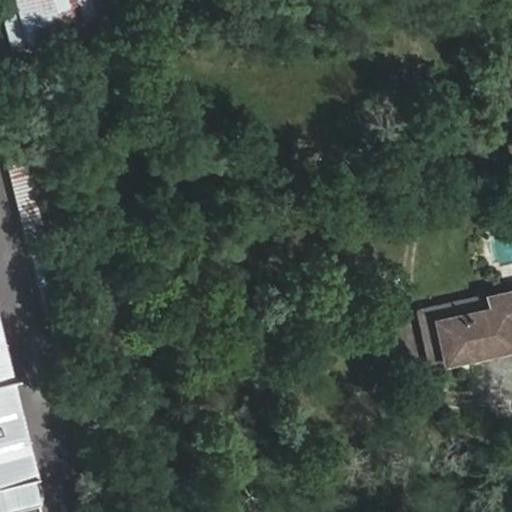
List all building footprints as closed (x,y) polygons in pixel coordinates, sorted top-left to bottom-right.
[(0,0),(0,11),(8,45),(107,21),(101,0),(0,0)] [(2,138),(22,243),(41,239),(21,134),(2,138)] [(474,346),(509,338),(505,320),(511,318),(511,293),(486,298),(489,312),(433,322),(441,361),(477,355),(474,346)] [(0,511),(35,511),(0,329),(0,511)] [(511,348),(509,338),(474,346),(477,355),(511,348)]
